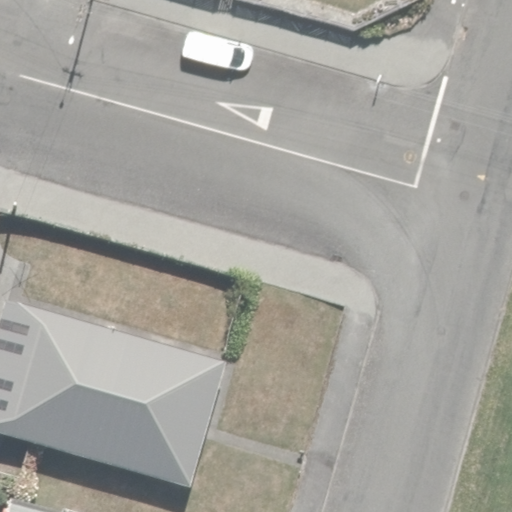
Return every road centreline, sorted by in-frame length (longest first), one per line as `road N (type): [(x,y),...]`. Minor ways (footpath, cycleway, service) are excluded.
road 1 (residential): [(475,200),(0,65)]
road 2 (residential): [(475,200),(385,511)]
road 3 (residential): [(511,72),(475,200)]
